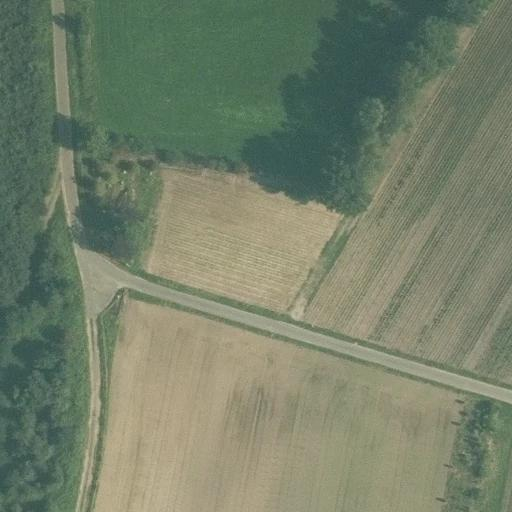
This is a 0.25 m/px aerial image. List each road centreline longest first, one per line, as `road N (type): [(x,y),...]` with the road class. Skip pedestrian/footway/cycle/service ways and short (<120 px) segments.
road 1 (track): [(76,511),(88,312),(98,275)]
road 2 (track): [(69,173),(16,291),(0,307)]
